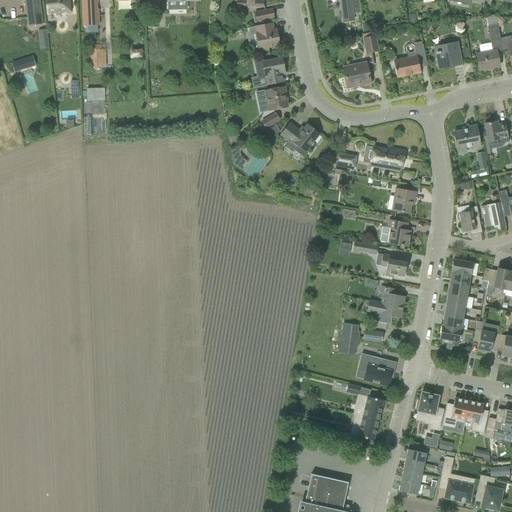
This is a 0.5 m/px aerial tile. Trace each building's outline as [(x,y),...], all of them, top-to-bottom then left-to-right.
[(42,24),(38,0),(25,0),(29,26),(42,24)] [(66,13),(66,14),(70,13),(68,0),(45,0),(47,14),(56,13),(56,15),(61,14),(60,14),(66,13)] [(89,0),(82,0),(84,26),(98,25),(98,9),(96,9),(96,3),(97,3),(97,0),(94,0),(89,0)] [(167,0),(167,1),(168,1),(168,10),(187,10),(187,1),(199,1),(198,0),(167,0)] [(257,22),(274,18),(273,10),(255,13),(257,22)] [(492,48),(502,46),(500,38),(497,22),(496,17),(486,17),(492,48)] [(259,52),(261,51),(268,50),(268,48),(280,45),(277,34),(277,35),(274,35),(272,24),(256,27),(248,28),(249,34),(256,33),(259,52)] [(39,42),(48,41),(47,33),(46,29),(38,30),(39,42)] [(511,64),(511,35),(500,38),(502,46),(503,50),(509,49),(511,64)] [(367,53),(378,51),(375,36),(364,38),(367,53)] [(434,47),(438,69),(454,66),(454,65),(453,62),(460,60),(461,61),(458,43),(434,47)] [(414,46),(416,57),(394,62),(396,69),(395,69),(397,78),(420,73),(417,61),(425,59),(426,63),(427,63),(423,44),(414,46)] [(91,69),(101,69),(101,55),(99,55),(99,51),(101,51),(101,45),(90,45),(91,69)] [(476,55),(479,71),(500,67),(497,51),(476,55)] [(33,56),(11,63),(14,73),(20,71),(30,67),(30,68),(36,66),(33,56)] [(267,75),(269,85),(284,82),(281,72),(284,71),(285,75),(282,58),(264,62),(264,59),(253,61),(257,77),(267,75)] [(347,88),(371,83),(366,63),(343,68),(347,88)] [(267,111),(287,107),(286,100),(287,100),(287,99),(286,100),(285,96),(286,96),(285,87),(263,92),(267,111)] [(105,88),(86,89),(87,101),(105,101),(105,88)] [(266,129),(280,121),(276,114),(262,122),(266,129)] [(509,142),(506,125),(496,126),(495,122),(484,124),(488,146),(509,142)] [(289,123),(288,125),(280,135),(288,141),(287,142),(296,148),(294,151),(304,158),(308,153),(306,152),(320,134),(307,125),(301,133),(297,129),(289,123)] [(266,131),(268,136),(279,130),(277,125),(266,131)] [(467,153),(466,148),(480,145),(476,126),(466,128),(467,130),(454,133),(458,155),(467,153)] [(236,132),(230,138),(236,144),(242,138),(236,132)] [(235,165),(241,158),(240,153),(242,150),(239,147),(231,151),(233,164),(235,165)] [(362,163),(370,164),(369,166),(401,172),(405,151),(387,148),(387,149),(373,147),(372,148),(365,147),(362,163)] [(333,165),(333,166),(346,168),(355,170),(357,157),(335,153),(335,154),(331,153),(330,164),(333,165)] [(487,169),(485,159),(478,160),(480,170),(487,169)] [(415,200),(416,193),(396,189),(394,197),(397,197),(394,211),(410,214),(412,200),(415,200)] [(501,203),(500,203),(501,204),(509,203),(506,190),(499,192),(501,203)] [(506,228),(502,211),(500,203),(481,207),(486,227),(493,226),(493,228),(497,227),(498,230),(506,228)] [(478,234),(482,233),(476,207),(465,209),(466,212),(459,214),(459,215),(458,215),(457,217),(457,220),(459,221),(460,221),(463,232),(469,231),(471,235),(478,234)] [(386,243),(408,247),(410,231),(406,231),(407,224),(390,220),(386,243)] [(368,253),(369,246),(354,243),(353,250),(368,253)] [(395,257),(383,255),(377,254),(376,265),(381,266),(386,267),(385,275),(392,277),(393,275),(404,277),(407,263),(394,261),(395,257)] [(468,263),(469,259),(459,257),(458,261),(453,260),(451,272),(470,275),(472,263),(468,263)] [(488,281),(490,273),(491,270),(485,269),(483,281),(488,281)] [(505,290),(509,271),(497,269),(496,274),(490,273),(488,281),(487,286),(505,290)] [(470,275),(451,272),(452,272),(450,283),(468,286),(470,275)] [(468,286),(450,283),(448,294),(466,297),(468,286)] [(380,303),(391,305),(392,302),(402,305),(404,297),(394,295),(395,290),(381,286),(380,293),(383,293),(381,302),(380,303)] [(466,297),(448,294),(446,305),(464,308),(466,297)] [(402,307),(402,305),(392,302),(391,305),(380,303),(381,302),(369,300),(367,311),(379,314),(378,322),(390,324),(392,316),(400,318),(402,307)] [(464,308),(446,305),(444,316),(463,319),(464,308)] [(463,319),(444,316),(443,326),(442,326),(442,327),(461,330),(463,319)] [(337,368),(354,370),(360,332),(358,332),(359,326),(343,324),(337,368)] [(461,330),(442,327),(440,339),(444,339),(444,343),(452,345),(453,341),(459,342),(461,330)] [(473,342),(479,343),(481,330),(475,329),(473,342)] [(361,341),(380,340),(380,330),(360,331),(361,341)] [(491,346),(497,347),(500,335),(481,330),(479,343),(477,351),(484,353),(485,351),(490,352),(491,346)] [(511,337),(500,335),(497,347),(503,348),(501,355),(506,356),(506,357),(511,358),(511,337)] [(355,378),(355,379),(387,386),(390,371),(382,369),(384,360),(371,357),(369,366),(366,366),(365,371),(359,370),(357,378),(355,378)] [(358,394),(360,387),(348,384),(346,392),(358,394)] [(418,402),(416,409),(418,410),(418,411),(426,413),(424,422),(432,423),(431,428),(438,430),(443,410),(436,409),(439,396),(431,395),(431,393),(423,391),(423,393),(422,393),(420,402),(418,402)] [(363,407),(360,416),(378,421),(383,401),(362,395),(359,406),(363,407)] [(464,423),(465,421),(469,401),(455,398),(453,405),(447,404),(442,426),(455,428),(456,421),(464,423)] [(483,404),(469,401),(465,421),(473,423),(471,431),(484,434),(488,411),(482,410),(483,404)] [(511,426),(511,411),(504,409),(503,410),(498,409),(496,419),(488,418),(484,438),(492,439),(495,428),(500,429),(501,424),(511,426)] [(353,414),(353,415),(355,416),(353,424),(361,426),(358,437),(374,440),(378,421),(360,416),(353,414)] [(330,438),(339,440),(341,432),(332,430),(330,438)] [(353,444),(355,436),(341,433),(340,441),(353,444)] [(432,438),(430,446),(436,448),(439,435),(433,433),(432,438)] [(408,449),(405,460),(425,464),(428,454),(408,449)] [(481,453),(480,458),(484,459),(483,460),(489,461),(489,452),(484,451),(481,453)] [(442,468),(441,474),(441,475),(449,477),(450,474),(453,458),(445,457),(444,462),(442,468)] [(405,460),(403,470),(423,474),(425,464),(405,460)] [(509,467),(501,467),(502,476),(510,476),(509,467)] [(403,470),(401,480),(421,485),(423,474),(403,470)] [(339,511),(344,491),(346,484),(348,484),(348,483),(311,474),(311,476),(312,476),(304,511),(339,511)] [(504,490),(493,488),(494,478),(480,475),(477,490),(479,490),(486,492),(483,506),(487,507),(488,509),(494,510),(495,509),(499,510),(504,490)] [(418,495),(421,485),(401,480),(399,491),(418,495)] [(475,485),(467,484),(450,480),(446,498),(471,504),(475,485)]
